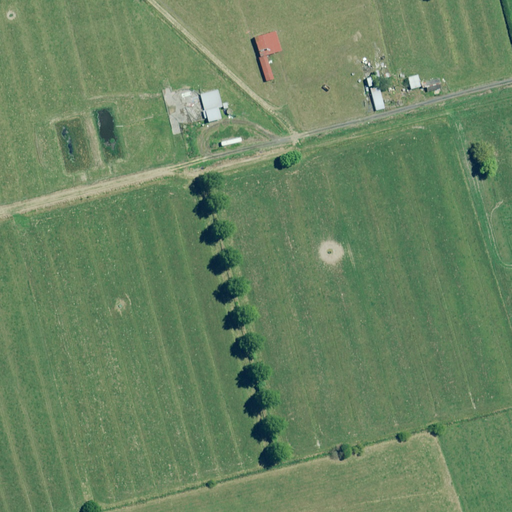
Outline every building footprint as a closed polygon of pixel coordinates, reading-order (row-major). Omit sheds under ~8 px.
[(281,51),(274,31),(253,38),(259,58),(258,59),(265,82),(273,79),(266,56),(281,51)] [(420,87),(417,76),(407,78),(410,89),(420,87)] [(440,89),(437,79),(421,83),(422,89),(426,88),(427,92),(440,89)] [(384,108),(379,87),(370,89),(375,111),(384,108)] [(222,107),(217,90),(200,95),(204,111),(202,112),(205,123),(220,119),(217,108),(222,107)] [(236,140),(234,132),(221,135),(223,143),(236,140)]
